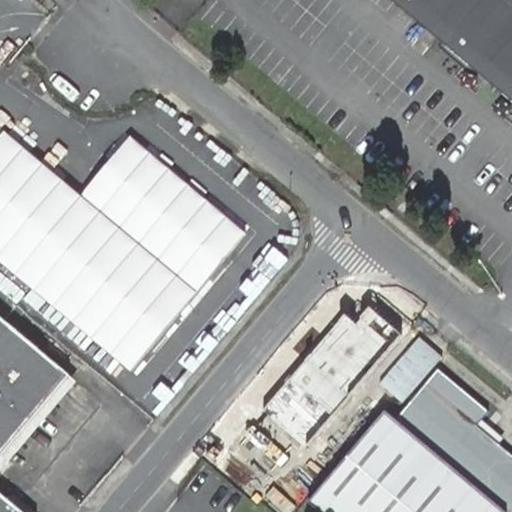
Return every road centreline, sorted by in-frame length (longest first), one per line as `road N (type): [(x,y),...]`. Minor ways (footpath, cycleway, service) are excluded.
road 1 (unclassified): [(119,511),(355,225)]
road 2 (unclassified): [(355,225),(167,70),(111,56)]
road 3 (unclassified): [(511,354),(355,225)]
